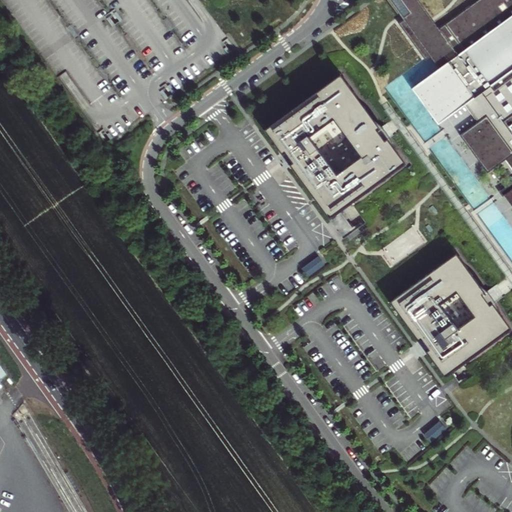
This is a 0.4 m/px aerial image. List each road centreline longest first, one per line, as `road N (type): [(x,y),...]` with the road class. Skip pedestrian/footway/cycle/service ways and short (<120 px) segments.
road 1 (unclassified): [(319,14),(161,134),(147,182),(383,511)]
road 2 (secondary): [(131,511),(102,455),(0,309)]
